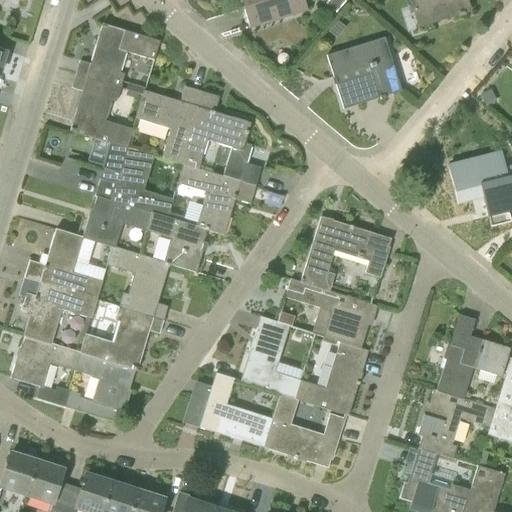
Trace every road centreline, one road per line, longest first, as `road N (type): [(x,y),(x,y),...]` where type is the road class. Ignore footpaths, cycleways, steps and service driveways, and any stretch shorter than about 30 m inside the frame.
road 1 (residential): [(121,454),(331,157)]
road 2 (residential): [(346,511),(435,243)]
road 3 (residential): [(331,157),(149,0)]
road 4 (residential): [(346,511),(300,485),(216,462),(121,454)]
road 5 (residential): [(367,185),(511,14)]
road 6 (residential): [(0,206),(62,0)]
road 7 (residential): [(121,454),(39,426),(0,401)]
